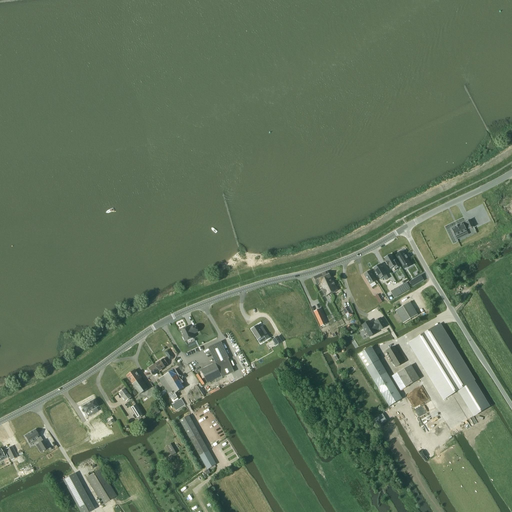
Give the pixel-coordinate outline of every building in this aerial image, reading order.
[(456,227),(451,229),(455,236),(456,238),(463,234),(462,232),(466,231),(466,230),(469,229),(473,227),(470,220),(465,222),(466,222),(463,224),(463,223),(458,225),(458,226),(456,226),(455,226),(456,227)] [(399,254),(396,256),(398,259),(398,258),(403,267),(406,265),(406,266),(407,265),(410,263),(403,252),(401,253),(400,253),(399,254)] [(390,254),(384,258),(386,262),(385,262),(387,266),(388,265),(390,269),(394,267),(396,269),(400,267),(396,260),(394,261),(390,254)] [(380,264),(373,268),(376,272),(375,273),(377,276),(378,275),(380,279),(383,277),(385,280),(388,278),(386,275),(380,264)] [(327,271),(320,275),(323,282),(325,281),(329,288),(328,288),(331,293),(331,294),(338,290),(331,278),(327,271)] [(364,275),(370,285),(376,281),(370,271),(364,275)] [(323,282),(320,275),(313,278),(317,285),(320,283),(323,289),(322,289),(325,296),(331,294),(331,293),(328,288),(329,288),(325,281),(323,282)] [(415,279),(409,282),(412,287),(418,283),(415,279)] [(406,283),(400,286),(403,292),(410,288),(406,283)] [(395,311),(403,324),(418,315),(411,303),(410,302),(395,311)] [(348,307),(343,310),(348,318),(353,315),(352,314),(348,308),(348,307)] [(321,313),(315,316),(320,326),(326,324),(321,313)] [(362,325),(364,329),(363,330),(367,337),(368,336),(369,338),(377,333),(376,331),(378,330),(379,330),(386,326),(381,318),(374,322),(375,324),(372,326),(369,321),(362,325)] [(258,325),(251,329),(258,339),(264,335),(266,339),(269,337),(263,328),(261,329),(258,325)] [(424,334),(409,344),(443,399),(445,398),(457,390),(461,388),(477,414),(488,407),(473,381),(474,380),(440,326),(440,325),(424,334)] [(188,327),(181,330),(181,331),(184,337),(183,337),(184,340),(185,340),(186,341),(193,338),(192,334),(198,332),(195,326),(190,328),(191,329),(189,329),(188,327)] [(281,341),(278,336),(272,340),(276,345),(281,341)] [(216,363),(201,370),(202,371),(205,378),(207,383),(221,376),(223,378),(234,372),(220,343),(210,348),(216,363)] [(386,351),(396,367),(407,361),(397,345),(386,351)] [(358,355),(389,406),(402,399),(371,347),(358,355)] [(164,359),(154,365),(159,371),(168,365),(164,359)] [(159,371),(154,365),(149,368),(153,375),(159,371)] [(400,372),(408,386),(418,380),(419,379),(411,365),(400,372)] [(288,371),(296,386),(303,382),(294,367),(288,371)] [(126,376),(140,394),(148,388),(135,370),(126,376)] [(174,370),(159,379),(172,400),(177,397),(175,393),(185,387),(174,370)] [(119,393),(126,402),(132,397),(125,388),(119,393)] [(173,403),(172,404),(176,411),(185,406),(181,399),(179,400),(174,403),(173,403)] [(94,400),(82,407),(86,414),(98,407),(94,400)] [(131,408),(137,418),(142,415),(136,405),(131,408)] [(151,412),(153,416),(160,412),(158,408),(151,412)] [(374,419),(378,425),(385,422),(381,415),(374,419)] [(209,450),(189,416),(180,420),(200,455),(207,451),(209,450)] [(404,420),(410,430),(416,427),(409,417),(404,420)] [(95,432),(99,438),(110,432),(106,426),(95,432)] [(28,434),(24,436),(29,443),(33,441),(33,442),(36,440),(37,441),(38,443),(38,444),(42,451),(48,448),(43,441),(38,434),(37,434),(35,430),(31,432),(30,432),(30,433),(29,434),(29,433),(28,433),(28,434)] [(166,446),(171,456),(176,453),(171,444),(166,446)] [(12,447),(7,450),(12,459),(17,457),(12,447)] [(208,451),(200,455),(208,469),(216,465),(208,451)] [(86,478),(102,505),(115,497),(116,496),(100,469),(86,478)] [(74,474),(63,480),(79,511),(87,511),(93,509),(74,474)]
